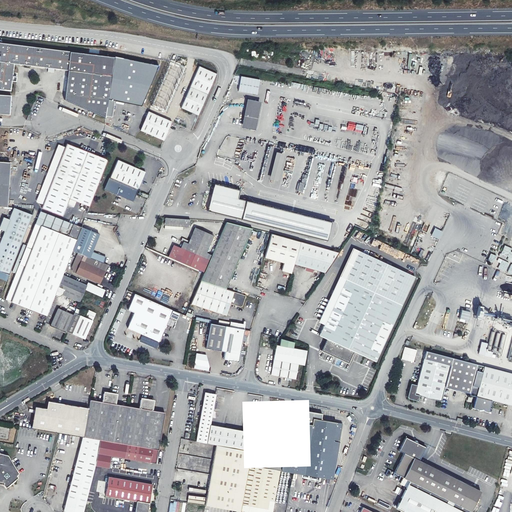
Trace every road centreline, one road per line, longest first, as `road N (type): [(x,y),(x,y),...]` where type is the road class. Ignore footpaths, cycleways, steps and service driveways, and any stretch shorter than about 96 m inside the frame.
road 1 (trunk): [(104,0),(218,29),(511,28)]
road 2 (trunk): [(511,14),(267,18),(147,0)]
road 3 (unclassified): [(189,145),(228,70),(219,54),(0,24)]
road 4 (unknown): [(228,61),(419,91),(433,107),(433,136)]
road 5 (residential): [(91,358),(176,161)]
road 6 (unclassified): [(374,403),(456,209)]
road 7 (unknown): [(433,136),(427,188),(489,226),(478,255),(442,243)]
road 8 (unclassified): [(183,375),(158,511)]
road 9 (unclassified): [(377,409),(511,442)]
road 10 (unclassified): [(168,155),(41,115)]
road 11 (unclassified): [(243,386),(365,407)]
